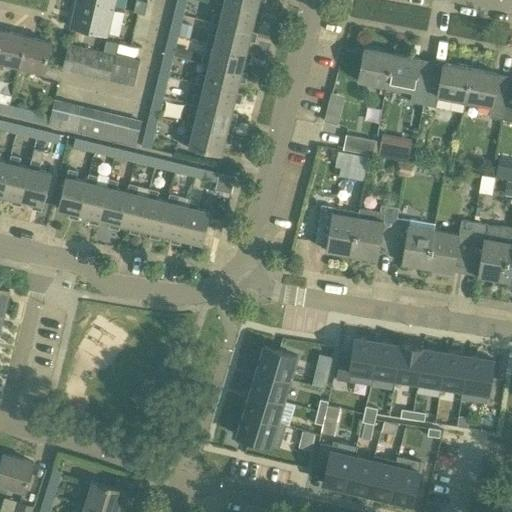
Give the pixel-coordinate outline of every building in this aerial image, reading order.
[(106,36),(113,7),(81,0),(80,0),(81,0),(78,13),(74,12),(71,27),(106,36)] [(144,14),(147,2),(136,0),(135,0),(133,12),(144,14)] [(182,18),(186,0),(176,0),(173,16),(182,18)] [(255,11),(258,1),(264,3),(265,0),(215,0),(215,2),(223,4),(223,3),(255,11)] [(262,12),(255,11),(223,3),(223,4),(221,15),(212,13),(210,23),(218,25),(218,24),(250,32),(253,21),(259,23),(262,12)] [(181,23),(182,18),(173,16),(167,37),(177,40),(178,35),(184,37),(187,25),(181,23)] [(257,33),(250,32),(218,24),(218,25),(216,35),(208,33),(205,42),(213,44),(215,45),(245,52),(245,51),(248,42),(254,43),(257,33)] [(0,62),(19,67),(26,37),(2,31),(0,38),(0,62)] [(26,37),(19,67),(43,73),(51,43),(26,37)] [(171,61),(177,40),(167,37),(162,59),(171,61)] [(118,43),(106,40),(103,51),(115,54),(118,43)] [(80,47),(68,44),(62,70),(73,72),(80,47)] [(211,55),(203,53),(200,63),(208,65),(240,73),(240,72),(243,62),(250,64),(252,53),(245,51),(245,52),(215,45),(213,44),(211,55)] [(92,49),(80,47),(73,72),(85,75),(92,49)] [(85,75),(97,78),(103,52),(92,49),(85,75)] [(386,86),(392,54),(364,49),(358,81),(386,86)] [(114,55),(103,52),(97,78),(108,81),(114,55)] [(423,104),(429,70),(417,68),(419,59),(392,54),(386,86),(411,91),(409,102),(423,104)] [(126,58),(114,55),(108,81),(120,84),(126,58)] [(138,61),(126,58),(120,84),(132,86),(138,61)] [(166,83),(171,61),(162,59),(157,81),(166,83)] [(423,104),(462,112),(465,101),(471,69),(443,63),(441,72),(429,70),(423,104)] [(247,74),(240,72),(240,73),(208,65),(206,75),(198,74),(195,84),(203,85),(235,93),(235,92),(238,82),(244,84),(247,74)] [(502,120),(509,85),(496,83),(498,74),(471,69),(465,101),(491,106),(489,117),(502,120)] [(161,105),(166,83),(157,81),(152,103),(161,105)] [(242,94),(235,92),(235,93),(203,85),(201,96),(193,94),(190,104),(230,113),(230,112),(233,102),(239,104),(242,94)] [(511,85),(509,85),(502,120),(511,121),(511,85)] [(72,104),(54,99),(47,125),(66,130),(72,104)] [(0,112),(17,117),(19,107),(0,102),(0,112)] [(155,126),(161,105),(152,103),(146,124),(155,126)] [(82,106),(72,104),(66,130),(76,132),(82,106)] [(237,114),(230,112),(230,113),(190,104),(185,124),(193,126),(225,134),(225,132),(228,123),(235,124),(237,114)] [(95,109),(82,106),(76,132),(88,135),(95,109)] [(106,112),(95,109),(88,135),(100,138),(106,112)] [(118,115),(106,112),(100,138),(112,141),(118,115)] [(326,112),(323,122),(337,126),(340,116),(326,112)] [(130,118),(118,115),(112,141),(124,144),(130,118)] [(141,120),(130,118),(124,144),(134,146),(141,120)] [(0,129),(16,134),(18,124),(0,119),(0,129)] [(36,138),(38,129),(18,124),(16,134),(36,138)] [(150,149),(155,126),(146,124),(141,147),(150,149)] [(225,134),(193,126),(191,136),(183,135),(180,145),(220,154),(223,143),(229,144),(232,134),(225,132),(225,134)] [(38,129),(36,138),(57,143),(59,134),(38,129)] [(371,155),(374,140),(345,135),(342,149),(371,155)] [(411,140),(396,137),(393,157),(407,160),(411,140)] [(94,153),(96,143),(75,138),(73,148),(94,153)] [(114,158),(116,148),(96,143),(94,153),(114,158)] [(30,168),(22,200),(32,203),(31,209),(41,212),(50,173),(39,170),(44,151),(34,148),(29,168),(30,168)] [(134,163),(137,153),(116,148),(114,158),(134,163)] [(9,163),(0,160),(0,152),(0,153),(0,152),(0,201),(1,202),(2,195),(9,163)] [(154,168),(157,158),(137,153),(134,163),(154,168)] [(30,168),(29,168),(18,165),(20,158),(11,155),(9,163),(2,195),(12,198),(11,204),(21,207),(22,200),(30,168)] [(175,173),(177,163),(157,158),(154,168),(175,173)] [(509,160),(498,158),(495,177),(506,179),(509,160)] [(415,166),(411,163),(399,161),(395,164),(394,171),(398,176),(408,178),(413,176),(415,166)] [(195,177),(197,168),(177,163),(175,173),(195,177)] [(197,168),(195,177),(216,182),(218,173),(197,168)] [(78,214),(86,182),(76,179),(78,171),(68,169),(58,209),(69,211),(67,218),(78,221),(79,214),(78,214)] [(78,214),(79,214),(89,216),(88,223),(98,226),(100,219),(99,219),(107,187),(106,187),(96,184),(98,176),(88,174),(86,182),(78,214)] [(127,192),(126,192),(116,189),(118,182),(108,179),(106,187),(107,187),(99,219),(100,219),(110,221),(108,228),(118,231),(120,224),(119,224),(127,192)] [(511,196),(511,181),(505,180),(503,195),(511,196)] [(148,197),(147,197),(136,194),(138,186),(128,184),(126,192),(127,192),(119,224),(120,224),(130,226),(128,233),(139,235),(140,229),(148,197)] [(168,202),(167,202),(157,199),(159,191),(148,189),(147,197),(148,197),(140,229),(150,231),(149,238),(159,241),(161,234),(160,234),(168,202)] [(189,207),(187,207),(177,204),(179,196),(169,194),(167,202),(168,202),(160,234),(161,234),(171,236),(169,243),(179,245),(181,239),(189,207)] [(189,207),(181,239),(191,241),(189,248),(200,250),(209,212),(197,209),(199,201),(189,199),(187,207),(189,207)] [(351,255),(358,212),(332,208),(333,207),(320,205),(316,234),(327,236),(324,250),(351,255)] [(396,217),(397,208),(380,205),(379,212),(359,208),(359,212),(358,212),(351,255),(377,259),(378,252),(390,254),(395,219),(396,217)] [(433,230),(434,223),(396,217),(395,219),(390,254),(401,256),(400,263),(427,267),(433,230)] [(467,260),(474,222),(461,220),(458,234),(433,230),(427,267),(453,272),(456,258),(467,260)] [(509,242),(510,243),(511,228),(511,227),(474,222),(467,260),(479,262),(476,276),(503,280),(509,242)] [(296,256),(310,257),(312,238),(298,237),(296,256)] [(511,242),(510,243),(509,242),(503,280),(511,281),(511,242)] [(0,313),(3,314),(9,290),(0,287),(0,313)] [(336,374),(371,380),(372,375),(378,341),(354,337),(352,354),(340,352),(336,374)] [(374,375),(395,379),(400,344),(378,341),(372,375),(374,375)] [(400,344),(395,379),(418,382),(423,348),(400,344)] [(257,369),(290,379),(297,356),(278,350),(263,346),(257,369)] [(445,352),(423,348),(418,382),(440,386),(445,352)] [(468,355),(445,352),(440,386),(463,389),(468,355)] [(468,355),(463,389),(462,394),(487,398),(498,400),(502,378),(490,376),(493,359),(468,355)] [(250,391),(283,401),(290,379),(257,369),(250,391)] [(327,376),(314,373),(311,385),(324,389),(327,376)] [(250,391),(243,412),(276,422),(283,401),(250,391)] [(319,399),(317,411),(325,413),(326,405),(327,401),(319,399)] [(325,413),(323,419),(336,422),(339,408),(326,405),(325,413)] [(365,406),(363,413),(376,416),(376,414),(377,408),(365,406)] [(401,409),(400,417),(412,419),(413,411),(401,409)] [(317,411),(314,422),(322,424),(323,419),(325,413),(317,411)] [(413,411),(412,419),(424,421),(425,413),(413,411)] [(241,412),(234,436),(279,450),(286,427),(278,424),(278,423),(241,412)] [(363,413),(362,421),(365,422),(373,424),(374,424),(375,420),(376,416),(363,413)] [(469,417),(458,415),(456,426),(467,428),(469,417)] [(397,424),(384,421),(383,423),(381,431),(394,435),(397,424)] [(369,441),(373,424),(365,422),(361,439),(369,441)] [(428,429),(427,436),(439,437),(440,429),(428,428),(428,429)] [(314,433),(302,430),(298,447),(311,450),(314,433)] [(320,441),(314,463),(324,466),(320,484),(345,490),(345,489),(354,453),(355,453),(355,451),(357,446),(332,440),(331,444),(320,441)] [(355,451),(355,453),(354,453),(345,489),(365,493),(374,455),(355,451)] [(0,484),(24,492),(33,463),(3,453),(0,463),(0,484)] [(374,455),(365,493),(388,499),(397,460),(374,455)] [(431,469),(397,460),(388,499),(411,504),(415,488),(426,490),(431,469)] [(45,493),(54,495),(61,471),(52,468),(45,493)] [(85,505),(109,511),(116,511),(123,490),(93,481),(85,505)] [(48,511),(54,495),(45,493),(38,511),(48,511)] [(31,511),(33,506),(19,502),(15,511),(31,511)]
